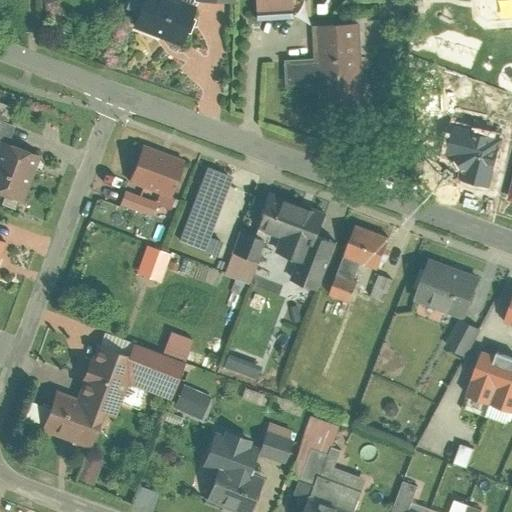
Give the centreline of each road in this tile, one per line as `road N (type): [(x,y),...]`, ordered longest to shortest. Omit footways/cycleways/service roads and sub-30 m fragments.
road 1 (tertiary): [(511,244),(100,91)]
road 2 (residential): [(100,91),(0,364)]
